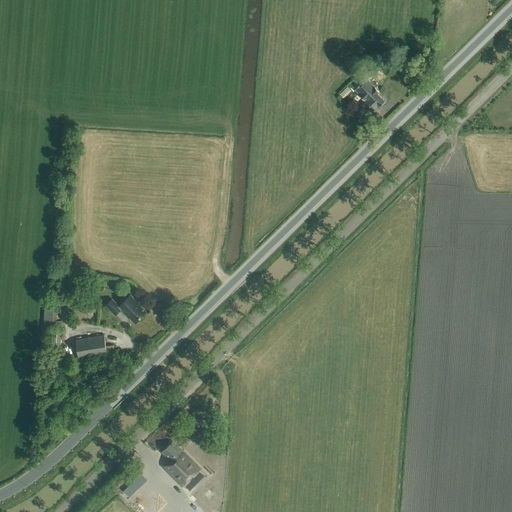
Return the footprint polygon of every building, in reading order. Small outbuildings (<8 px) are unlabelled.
[(368,62),(363,67),(374,79),(379,74),(368,62)] [(365,102),(362,105),(370,113),(377,107),(379,108),(385,102),(377,94),(379,92),(366,79),(354,91),(365,102)] [(134,323),(146,312),(137,303),(137,302),(130,295),(119,306),(112,299),(105,306),(115,315),(120,310),(128,318),(129,317),(134,323)] [(43,328),(60,329),(60,322),(56,322),(57,303),(45,302),(43,328)] [(48,346),(60,347),(62,331),(50,329),(48,346)] [(106,347),(104,336),(75,340),(78,359),(115,353),(113,345),(106,347)] [(173,442),(162,452),(170,460),(163,467),(183,487),(201,470),(173,442)]
